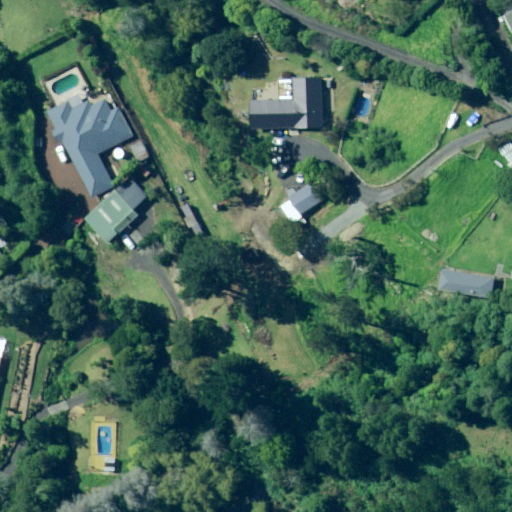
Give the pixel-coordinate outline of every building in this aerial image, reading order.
[(326,127),(326,102),(325,76),(296,77),(296,98),(274,99),(274,91),(258,92),(259,99),(255,99),(256,129),(271,128),(299,127),(326,127)] [(102,82),(106,89),(111,86),(107,78),(102,82)] [(123,106),(118,108),(115,110),(108,97),(95,103),(93,100),(77,108),(73,100),(53,109),(51,111),(59,127),(56,129),(55,130),(62,143),(66,141),(94,198),(108,190),(117,186),(101,154),(111,149),(138,135),(123,106)] [(135,146),(140,159),(148,156),(143,143),(135,146)] [(88,218),(112,243),(142,214),(123,194),(137,180),(132,176),(88,218)] [(294,199),(288,203),(284,206),(296,223),(305,216),(304,214),(329,197),(317,180),(292,197),(294,199)] [(11,223),(0,207),(0,226),(2,229),(11,223)] [(86,215),(77,207),(68,218),(78,226),(86,215)] [(0,234),(0,243),(2,247),(9,243),(2,233),(0,234)] [(101,253),(107,247),(102,242),(106,238),(100,233),(96,236),(101,241),(96,247),(101,253)] [(243,254),(246,261),(254,258),(250,250),(243,254)] [(499,277),(496,277),(450,269),(446,289),(496,297),(499,277)] [(15,377),(12,374),(7,374),(5,377),(5,381),(8,384),(12,384),(15,381),(15,377)] [(293,482),(288,482),(285,487),(288,491),(293,491),(295,487),(293,482)]
